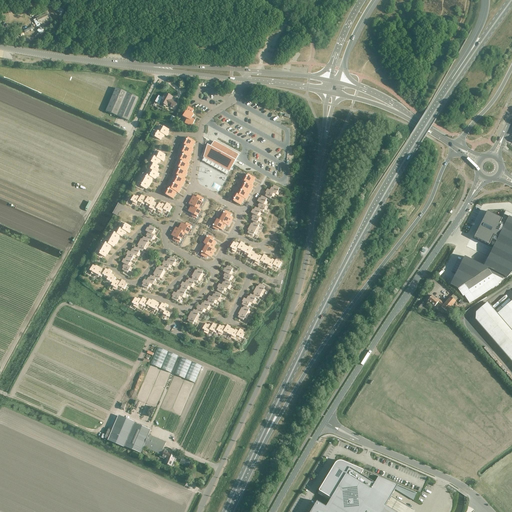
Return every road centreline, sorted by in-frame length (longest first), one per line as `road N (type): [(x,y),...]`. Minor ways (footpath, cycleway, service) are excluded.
road 1 (primary): [(453,82),(353,247),(246,468)]
road 2 (unclassified): [(199,511),(298,291),(325,127)]
road 3 (primary): [(246,468),(303,374),(424,212),(456,146)]
road 4 (track): [(133,131),(0,372)]
road 5 (tertiary): [(325,421),(471,196)]
road 6 (unclassified): [(490,511),(457,483),(325,421)]
road 7 (secondary): [(328,80),(162,67)]
road 8 (secondary): [(162,67),(325,92)]
road 9 (secondary): [(162,67),(0,46)]
road 10 (track): [(0,391),(93,431),(117,411)]
